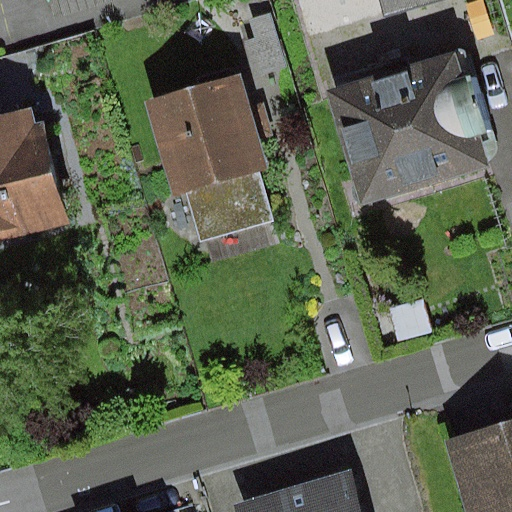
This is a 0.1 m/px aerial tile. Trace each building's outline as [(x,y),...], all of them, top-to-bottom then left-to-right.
[(385,0),(389,14),(438,0),(385,0)] [(331,93),(367,209),(500,168),(464,53),(331,93)] [(162,104),(205,241),(275,220),(247,128),(232,82),(162,104)] [(35,127),(0,135),(0,240),(60,226),(35,127)] [(511,511),(511,422),(447,441),(467,511),(511,511)] [(383,511),(371,472),(251,507),(251,511),(383,511)]
